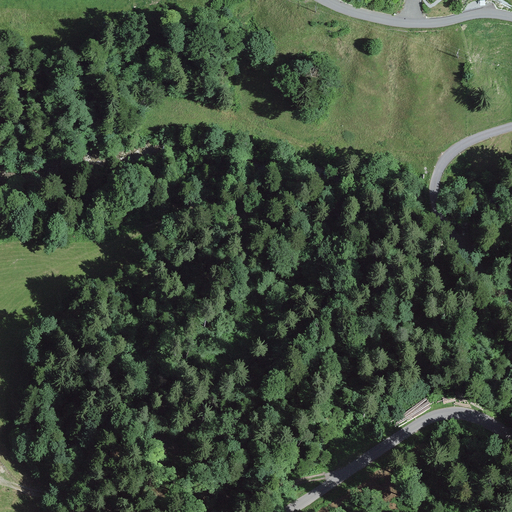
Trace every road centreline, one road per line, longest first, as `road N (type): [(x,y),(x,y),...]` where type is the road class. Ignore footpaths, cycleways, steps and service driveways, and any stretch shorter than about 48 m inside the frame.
road 1 (track): [(21,487),(58,489),(114,438),(136,434),(187,457),(221,493),(347,472)]
road 2 (track): [(440,219),(278,204),(171,221)]
road 3 (residential): [(288,511),(442,413),(481,418),(511,436)]
road 4 (unclassified): [(511,295),(444,226),(434,184),(460,145),(511,127)]
road 5 (track): [(511,17),(403,23),(326,0)]
